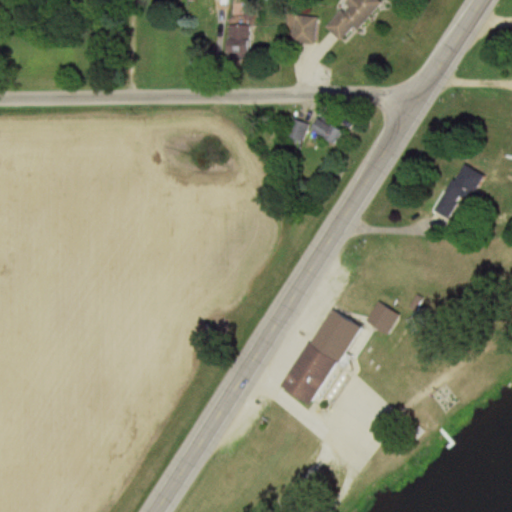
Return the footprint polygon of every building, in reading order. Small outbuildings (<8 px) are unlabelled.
[(386,4),(382,0),(356,0),(330,27),(347,44),(386,4)] [(320,17),(298,17),(298,44),(320,44),(320,17)] [(255,55),(255,25),(233,25),(233,55),(255,55)] [(343,147),(353,134),(326,115),(316,128),(343,147)] [(289,136),(305,142),(311,124),(295,119),(289,136)] [(490,176),(468,163),(439,210),(453,219),(467,197),(474,201),(490,176)] [(390,334),(401,313),(376,301),(365,322),(390,334)] [(366,326),(333,308),(289,387),(321,405),(366,326)]
